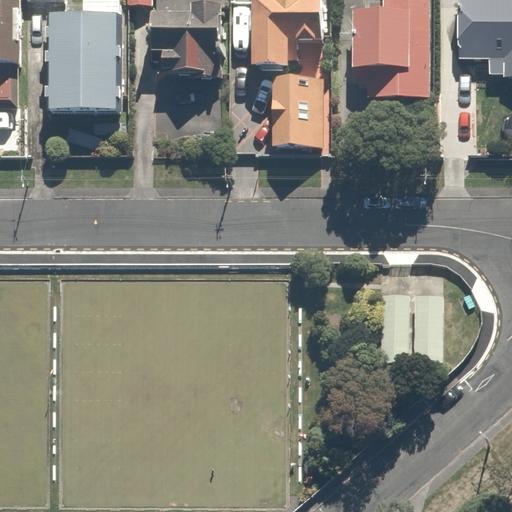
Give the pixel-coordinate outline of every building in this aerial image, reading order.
[(15,0),(0,0),(0,115),(27,116),(28,78),(36,78),(38,7),(31,7),(15,7),(15,0)] [(157,0),(135,0),(135,15),(157,16),(157,0)] [(237,72),(238,20),(226,19),(226,0),(163,0),(162,89),(228,91),(229,72),(237,72)] [(330,0),(259,0),(259,85),(282,85),(281,164),(331,164),(332,56),(344,56),(345,10),(330,10),(330,0)] [(438,110),(437,0),(388,0),(389,20),(362,20),(362,84),(375,84),(375,110),(438,110)] [(511,0),(464,0),(462,63),(484,64),(483,89),(511,90),(511,0)] [(136,131),(135,32),(135,15),(135,9),(95,9),(95,25),(57,25),(57,131),(136,131)] [(449,295),(383,294),(382,363),(448,364),(449,295)]
